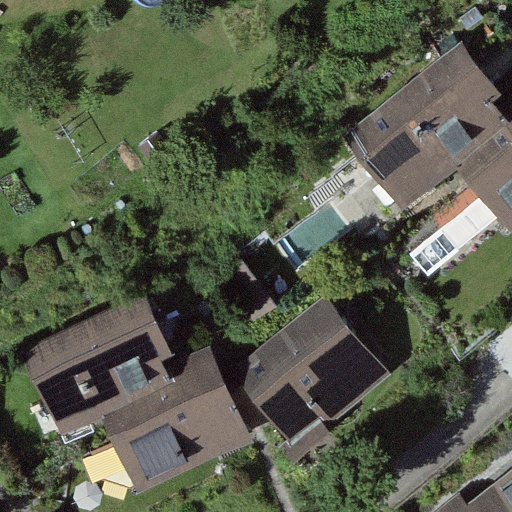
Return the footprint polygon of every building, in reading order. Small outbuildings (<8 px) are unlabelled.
[(454,150),(501,112),(473,78),(483,71),(462,45),(351,134),(384,176),(410,155),(426,176),(456,152),(454,150)] [(511,103),(501,112),(454,150),(456,152),(479,182),(435,217),(458,246),(502,210),(510,220),(511,218),(511,103)] [(168,373),(167,369),(148,331),(160,327),(145,295),(27,350),(51,400),(71,391),(82,413),(102,404),(168,373)] [(327,296),(238,367),(287,428),(312,408),(320,418),(384,367),(327,296)] [(149,477),(247,430),(209,350),(167,369),(168,373),(102,404),(116,436),(90,449),(103,475),(130,483),(148,474),(149,477)] [(463,500),(448,511),(511,511),(511,475),(470,509),(463,500)]
